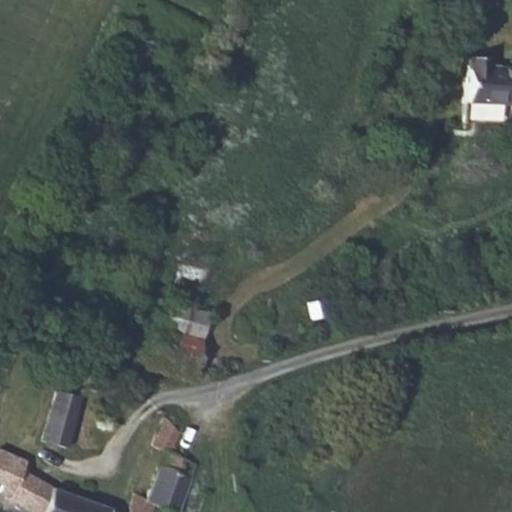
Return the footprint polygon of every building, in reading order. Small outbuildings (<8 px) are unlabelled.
[(456,117),(511,121),(511,65),(482,63),(483,52),(461,51),(456,117)] [(136,363),(189,377),(205,315),(152,301),(136,363)] [(76,397),(53,390),(36,441),(63,449),(76,397)] [(175,435),(159,418),(145,448),(160,456),(140,501),(131,497),(126,511),(148,511),(150,506),(166,511),(173,511),(195,464),(168,453),(175,435)] [(7,502),(27,511),(41,511),(51,487),(20,472),(25,460),(0,449),(0,485),(1,486),(0,488),(0,493),(9,496),(7,502)] [(110,511),(111,509),(51,487),(41,511),(110,511)]
